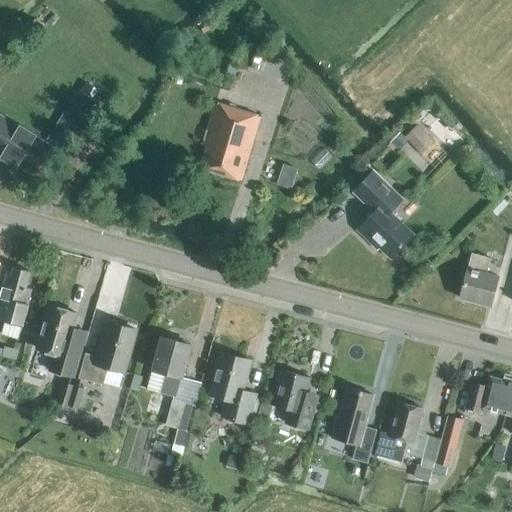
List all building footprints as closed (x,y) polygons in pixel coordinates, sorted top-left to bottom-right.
[(38,22),(29,32),(37,39),(46,28),(38,22)] [(241,182),(260,117),(245,112),(249,99),(229,92),(237,63),(227,60),(221,83),(222,84),(203,147),(206,148),(199,170),(241,182)] [(87,113),(99,92),(83,83),(71,103),(87,113)] [(24,124),(0,109),(0,142),(10,148),(8,152),(25,162),(28,158),(41,166),(55,142),(42,134),(45,129),(27,118),(24,124)] [(419,123),(406,138),(425,154),(438,139),(419,123)] [(436,163),(446,148),(437,141),(426,156),(436,163)] [(292,188),(297,169),(283,165),(277,184),(292,188)] [(390,259),(412,235),(390,213),(399,204),(382,186),(384,183),(373,172),(353,192),(374,213),(357,230),(372,245),(374,243),(390,259)] [(486,274),(491,259),(471,254),(467,269),(466,269),(459,297),(459,298),(490,307),(498,277),(486,274)] [(0,320),(21,327),(31,289),(25,288),(30,272),(8,266),(0,294),(0,299),(3,300),(0,309),(0,320)] [(73,378),(80,353),(67,349),(77,314),(49,307),(37,349),(53,354),(49,371),(73,378)] [(124,373),(136,330),(108,323),(98,358),(85,354),(78,379),(102,386),(107,368),(124,373)] [(165,426),(186,432),(192,407),(194,407),(198,391),(179,386),(190,346),(161,338),(147,390),(173,397),(165,426)] [(16,361),(20,345),(15,344),(13,350),(4,348),(3,350),(0,349),(0,356),(1,357),(16,361)] [(255,424),(261,403),(262,400),(255,399),(256,395),(243,391),(251,362),(220,354),(209,395),(226,400),(221,416),(248,424),(249,423),(255,424)] [(308,431),(314,408),(303,404),(310,379),(282,371),(272,406),(287,410),(284,424),(308,431)] [(136,394),(141,378),(133,376),(128,391),(136,394)] [(505,414),(511,387),(511,383),(490,377),(487,388),(471,383),(464,408),(481,413),(482,408),(505,414)] [(73,386),(63,383),(57,404),(67,407),(73,386)] [(85,389),(73,386),(67,407),(79,410),(85,389)] [(364,428),(373,396),(347,389),(339,417),(337,416),(331,438),(356,445),(352,460),(368,464),(377,431),(364,428)] [(261,403),(255,424),(270,428),(273,416),(269,415),(272,406),(261,403)] [(428,436),(416,433),(422,409),(398,403),(390,435),(380,432),(374,456),(400,463),(403,454),(421,459),(428,436)] [(451,468),(463,421),(447,417),(435,464),(451,468)] [(183,447),(187,432),(177,430),(174,445),(183,447)] [(505,447),(494,445),(490,461),(501,463),(505,447)] [(432,469),(417,465),(413,479),(428,483),(432,469)]
